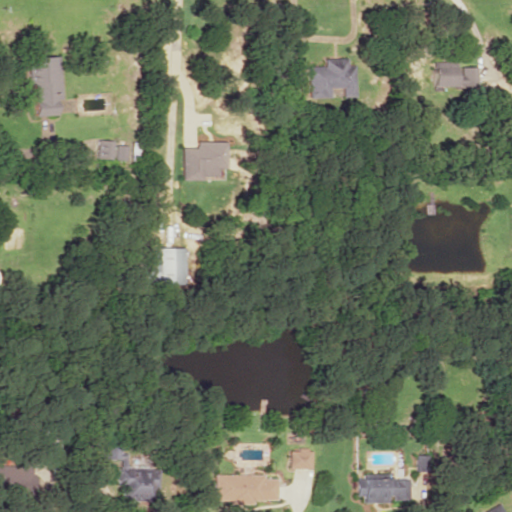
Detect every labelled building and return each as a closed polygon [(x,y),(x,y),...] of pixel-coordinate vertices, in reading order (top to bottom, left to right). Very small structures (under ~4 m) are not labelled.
[(58,114),(56,55),(26,56),(27,83),(32,83),(32,115),(58,114)] [(306,97),(328,97),(328,87),(339,87),(339,96),(353,96),(353,65),(345,65),(345,57),(322,58),(322,65),(306,65),(306,97)] [(456,60),(430,61),(431,86),(458,85),(459,96),(466,96),(466,91),(476,90),(476,66),(456,66),(456,60)] [(111,158),(111,140),(95,139),(94,158),(111,158)] [(223,140),(193,141),(194,146),(179,147),(180,178),(215,178),(215,168),(223,167),(223,140)] [(124,159),(125,145),(114,144),(113,159),(124,159)] [(179,283),(180,247),(147,246),(147,283),(179,283)] [(57,449),(56,430),(40,431),(40,450),(57,449)] [(116,458),(116,489),(120,489),(120,498),(149,499),(149,487),(155,487),(155,468),(124,467),(124,434),(102,433),(102,458),(116,458)] [(287,448),(287,467),(309,468),(309,449),(287,448)] [(275,477),(263,477),(263,473),(213,474),(213,500),(275,499),(275,477)] [(406,477),(354,476),(354,497),(388,498),(388,499),(406,499),(406,477)] [(500,511),(497,503),(476,511),(500,511)]
